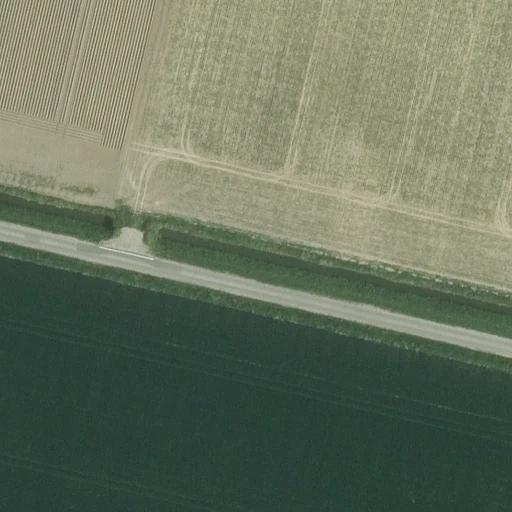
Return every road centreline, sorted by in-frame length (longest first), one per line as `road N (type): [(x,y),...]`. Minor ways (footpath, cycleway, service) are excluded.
road 1 (unclassified): [(511,349),(0,231)]
road 2 (track): [(0,118),(152,152),(127,260)]
